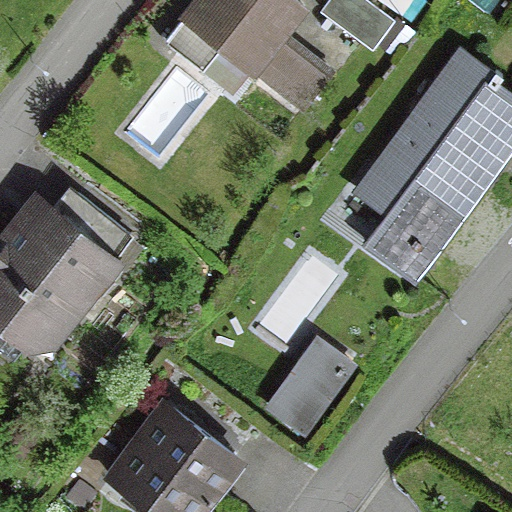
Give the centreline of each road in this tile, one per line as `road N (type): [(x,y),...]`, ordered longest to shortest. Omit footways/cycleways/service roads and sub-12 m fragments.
road 1 (residential): [(511,253),(301,511)]
road 2 (residential): [(103,0),(0,132)]
